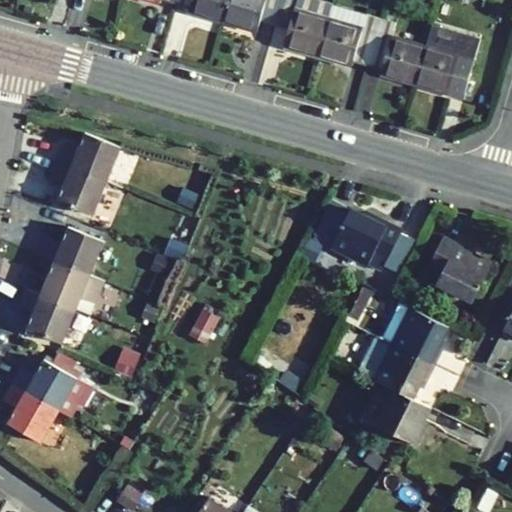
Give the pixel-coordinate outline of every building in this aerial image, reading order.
[(229,0),(176,0),(175,4),(189,8),(188,11),(224,21),(229,0)] [(229,0),(224,21),(256,30),(259,21),(274,25),(281,0),(229,0)] [(332,6),(311,0),(281,0),(274,25),(288,29),(283,46),(318,55),(328,20),(332,6)] [(366,15),(332,6),(328,20),(361,29),(366,15)] [(328,20),(318,55),(352,65),(352,62),(368,67),(381,19),(366,15),(361,29),(328,20)] [(425,47),(391,37),(395,23),(381,19),(368,67),(381,70),(381,73),(415,83),(425,47)] [(425,47),(415,83),(449,93),(450,90),(465,94),(478,48),(464,44),(460,57),(425,47)] [(64,144),(57,161),(107,181),(120,147),(84,132),(78,149),(76,154),(71,152),(73,147),(64,144)] [(123,150),(115,169),(129,174),(136,155),(123,150)] [(57,161),(50,179),(64,185),(57,201),(93,215),(107,181),(57,161)] [(176,202),(193,208),(199,194),(182,187),(176,202)] [(316,235),(333,244),(350,210),(333,201),(316,235)] [(351,208),(333,245),(382,270),(384,265),(401,273),(417,241),(400,232),(402,228),(370,212),(368,217),(351,208)] [(180,216),(170,239),(182,244),(192,221),(180,216)] [(46,237),(39,255),(53,261),(89,275),(103,241),(67,226),(60,243),(58,248),(53,246),(55,241),(46,237)] [(441,273),(436,283),(472,301),(490,264),(472,255),(474,251),(443,235),(428,266),(441,273)] [(180,260),(186,246),(170,239),(164,253),(180,260)] [(304,256),(316,262),(325,245),(312,239),(304,256)] [(154,271),(164,275),(170,259),(160,255),(154,271)] [(94,303),(103,281),(89,275),(53,261),(39,294),(75,309),(80,298),(94,303)] [(428,266),(423,277),(436,283),(441,273),(428,266)] [(377,289),(390,296),(397,282),(384,275),(377,289)] [(363,287),(348,316),(357,321),(372,291),(363,287)] [(26,289),(18,307),(27,310),(29,305),(34,307),(32,312),(26,328),(62,343),(75,309),(39,294),(26,289)] [(89,314),(94,303),(80,298),(75,309),(89,314)] [(411,308),(399,302),(382,338),(394,344),(411,308)] [(154,322),(159,308),(147,303),(141,317),(154,322)] [(220,316),(203,308),(189,333),(206,342),(220,316)] [(394,344),(435,364),(444,346),(439,344),(448,326),(411,308),(394,344)] [(511,310),(501,332),(511,337),(511,310)] [(422,380),(426,382),(435,364),(394,344),(382,338),(376,335),(359,371),(394,389),(413,398),(422,380)] [(115,368),(131,374),(138,357),(122,350),(115,368)] [(80,371),(55,357),(51,363),(76,378),(80,371)] [(58,410),(71,417),(78,404),(82,407),(93,387),(76,378),(51,363),(42,359),(34,374),(31,379),(27,376),(29,372),(21,367),(11,383),(58,410)] [(11,383),(2,400),(10,405),(13,400),(17,403),(15,407),(6,423),(40,442),(58,410),(11,383)] [(394,389),(376,425),(417,445),(426,427),(422,425),(431,407),(413,398),(394,389)] [(142,407),(150,411),(157,397),(149,392),(142,407)] [(271,395),(267,404),(276,409),(280,400),(271,395)] [(323,442),(336,451),(343,440),(330,431),(323,442)] [(364,460),(377,469),(383,459),(371,451),(364,460)] [(122,480),(114,493),(130,504),(133,499),(139,491),(122,480)] [(416,485),(411,492),(423,501),(429,493),(416,485)] [(235,511),(236,510),(206,490),(191,511),(235,511)]
